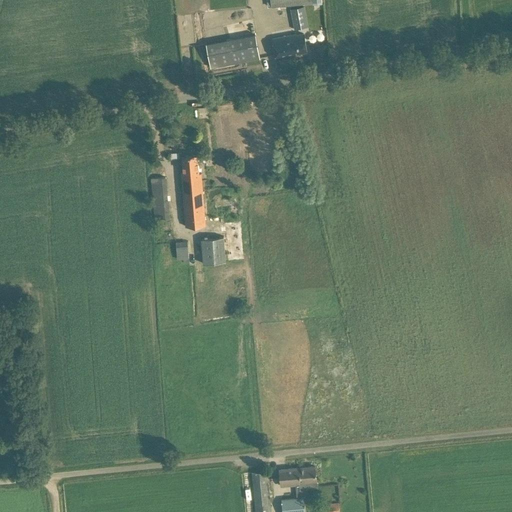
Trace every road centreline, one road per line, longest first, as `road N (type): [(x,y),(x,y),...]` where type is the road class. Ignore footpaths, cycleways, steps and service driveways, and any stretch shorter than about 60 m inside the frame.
road 1 (unclassified): [(0,128),(511,43)]
road 2 (unclassified): [(511,423),(0,477)]
